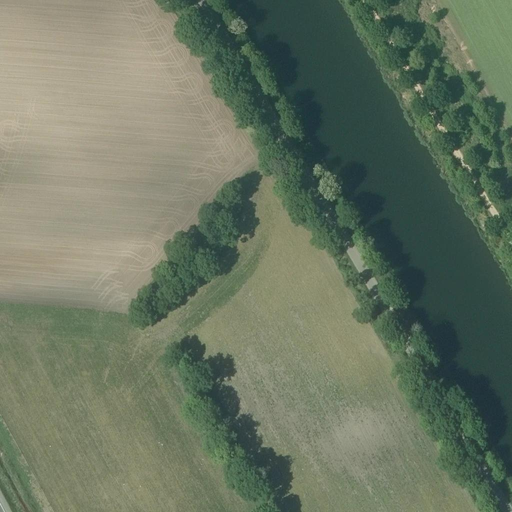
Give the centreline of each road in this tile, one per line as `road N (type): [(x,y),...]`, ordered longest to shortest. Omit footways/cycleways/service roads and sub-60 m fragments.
road 1 (unclassified): [(509,511),(199,0)]
road 2 (track): [(511,244),(365,0)]
